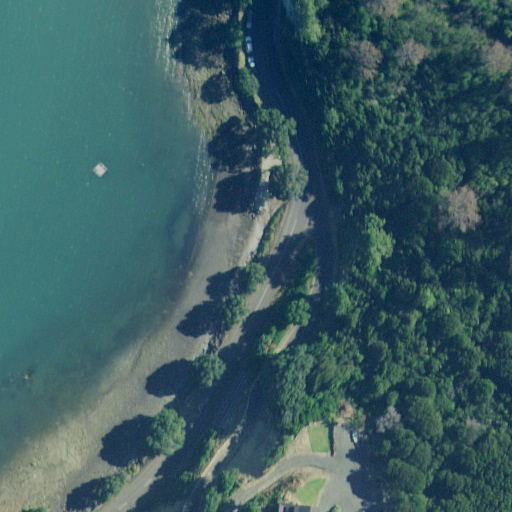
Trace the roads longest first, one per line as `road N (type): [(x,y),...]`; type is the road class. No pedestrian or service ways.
road 1 (unclassified): [(114,511),(170,457),(237,348),(304,185)]
road 2 (residential): [(185,511),(314,301),(328,259),(325,226),(304,185)]
road 3 (unclassified): [(304,185),(300,147),(259,59),(258,0)]
